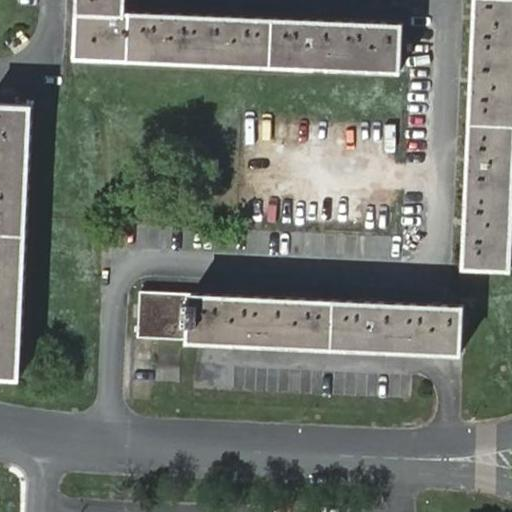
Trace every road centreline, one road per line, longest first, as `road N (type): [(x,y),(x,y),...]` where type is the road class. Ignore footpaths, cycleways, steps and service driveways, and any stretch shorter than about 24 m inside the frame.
road 1 (residential): [(111,441),(118,263),(438,271),(449,0)]
road 2 (residential): [(446,455),(111,441)]
road 3 (residential): [(0,73),(52,75),(55,0)]
